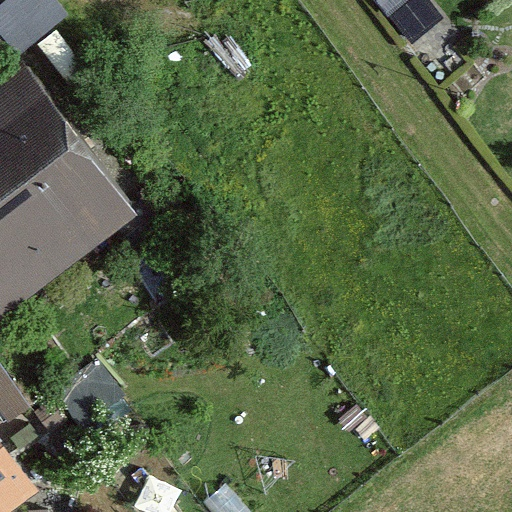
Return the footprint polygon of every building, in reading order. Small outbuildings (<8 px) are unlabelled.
[(58,0),(8,0),(0,7),(0,33),(18,56),(70,14),(58,0)] [(444,18),(430,0),(378,0),(412,43),(444,18)] [(27,65),(0,84),(0,312),(135,215),(27,65)] [(0,365),(0,409),(8,421),(29,406),(0,365)] [(0,511),(26,492),(0,458),(0,511)]
